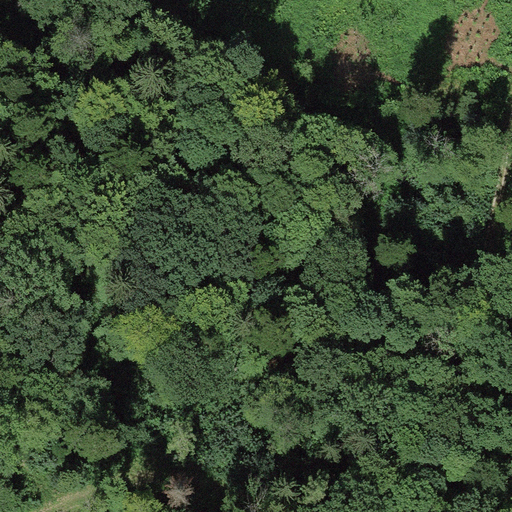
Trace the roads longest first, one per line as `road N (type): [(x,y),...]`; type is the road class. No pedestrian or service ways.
road 1 (track): [(511,120),(492,271),(462,401),(471,446),(511,489)]
road 2 (track): [(272,511),(197,485),(144,482),(86,496),(64,511)]
